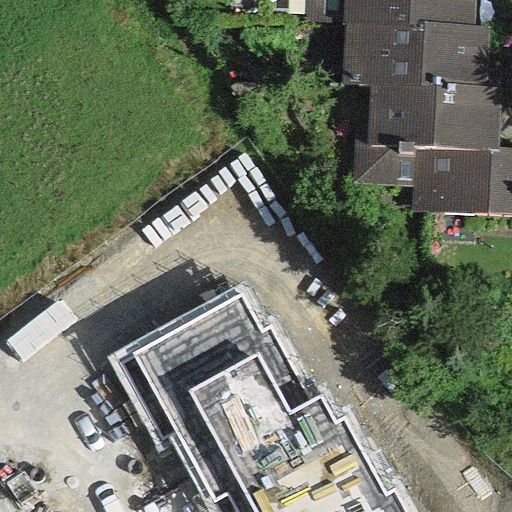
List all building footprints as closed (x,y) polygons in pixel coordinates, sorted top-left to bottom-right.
[(314,0),(312,25),(362,30),(486,41),(489,0),(314,0)] [(486,41),(362,30),(357,82),(391,85),(503,95),(507,43),(486,41)] [(511,96),(503,95),(391,85),(386,144),(511,155),(511,96)] [(511,155),(386,144),(383,177),(421,181),(418,215),(511,223),(511,155)] [(407,511),(394,489),(388,494),(345,417),(338,421),(320,393),(313,399),(274,324),(266,330),(242,290),(107,359),(160,451),(181,440),(210,503),(236,489),(248,511),(407,511)]
